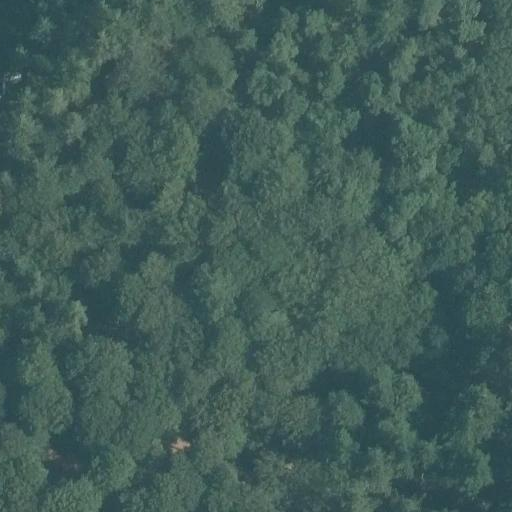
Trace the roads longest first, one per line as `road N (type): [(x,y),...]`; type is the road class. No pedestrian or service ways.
road 1 (track): [(0,387),(75,384),(170,406),(405,419),(511,440)]
road 2 (track): [(450,0),(312,418)]
road 3 (track): [(117,0),(0,125)]
